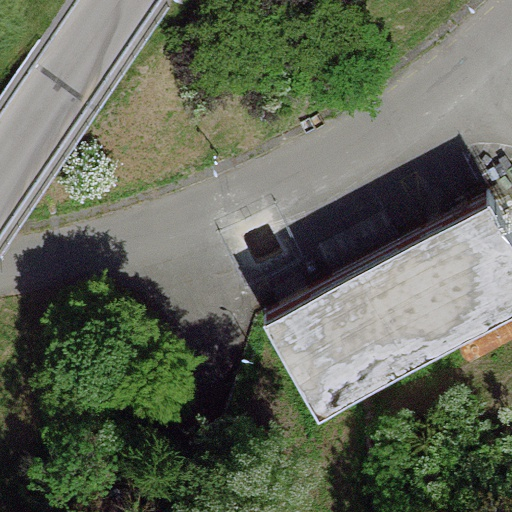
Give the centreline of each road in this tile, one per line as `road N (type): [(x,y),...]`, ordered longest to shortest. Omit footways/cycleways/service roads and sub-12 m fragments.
road 1 (unclassified): [(0,270),(228,217),(347,166),(451,94),(511,35)]
road 2 (unclassified): [(0,194),(135,0)]
